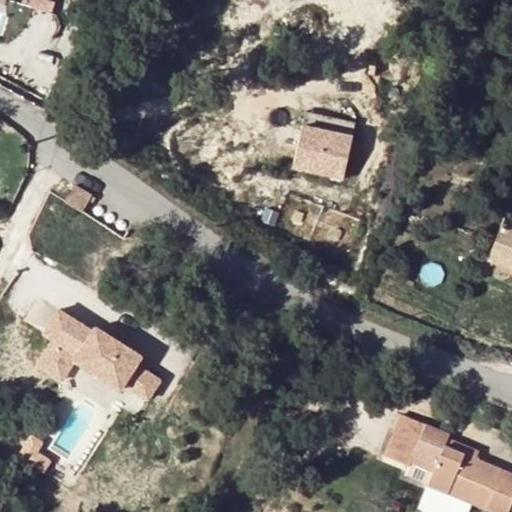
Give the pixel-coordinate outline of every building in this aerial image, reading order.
[(344,180),(361,123),(311,108),(294,166),(344,180)] [(76,184),(65,202),(82,212),(93,195),(76,184)] [(511,229),(511,213),(506,212),(501,225),(511,229)] [(511,259),(511,229),(501,225),(491,251),(511,259)] [(487,259),(511,268),(511,259),(491,251),(487,259)] [(99,328),(65,306),(50,330),(61,336),(85,351),(81,356),(127,385),(130,380),(155,395),(167,376),(143,361),(148,352),(128,340),(113,330),(102,324),(99,328)] [(118,322),(113,330),(128,340),(133,331),(118,322)] [(81,356),(85,351),(61,336),(45,362),(69,377),(81,356)] [(427,426),(403,416),(396,432),(420,443),(427,426)] [(420,443),(396,432),(385,457),(409,466),(412,463),(433,472),(427,485),(471,504),(489,511),(507,511),(511,501),(511,474),(477,460),(445,446),(448,439),(450,436),(427,426),(420,443)] [(448,439),(445,446),(477,460),(480,453),(448,439)] [(421,511),(468,511),(471,504),(427,485),(417,510),(421,511)] [(301,511),(287,503),(281,511),(301,511)]
